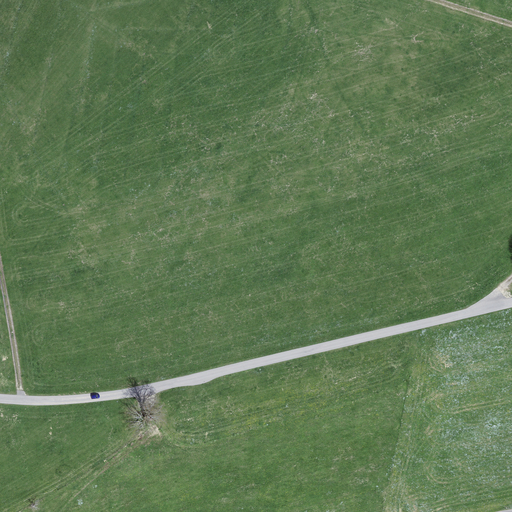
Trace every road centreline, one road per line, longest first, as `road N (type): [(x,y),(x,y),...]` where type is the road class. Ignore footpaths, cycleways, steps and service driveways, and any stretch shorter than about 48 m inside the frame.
road 1 (unclassified): [(0,397),(128,392),(511,302)]
road 2 (track): [(189,379),(171,411),(58,511)]
road 3 (track): [(0,277),(20,400)]
